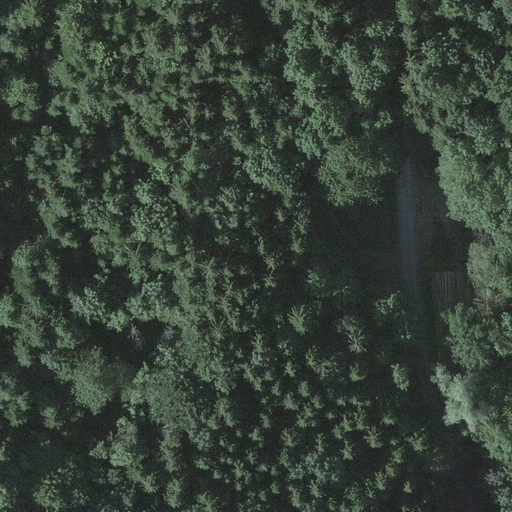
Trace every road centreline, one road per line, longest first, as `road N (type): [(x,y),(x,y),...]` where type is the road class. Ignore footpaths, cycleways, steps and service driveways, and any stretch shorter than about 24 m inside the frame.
road 1 (track): [(382,0),(393,35),(404,269),(428,425),(467,511)]
road 2 (track): [(250,0),(268,31),(310,182),(358,256),(404,269)]
